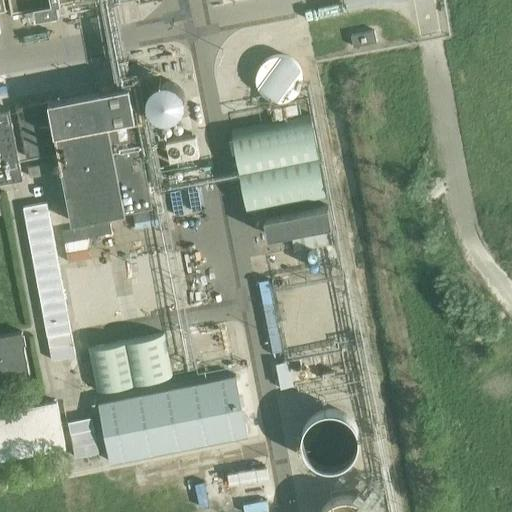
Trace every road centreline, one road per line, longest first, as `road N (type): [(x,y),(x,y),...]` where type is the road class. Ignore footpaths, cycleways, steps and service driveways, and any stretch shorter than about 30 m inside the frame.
road 1 (unknown): [(189,23),(294,511)]
road 2 (unknown): [(511,300),(476,218),(425,0)]
road 3 (unknown): [(0,54),(189,23)]
